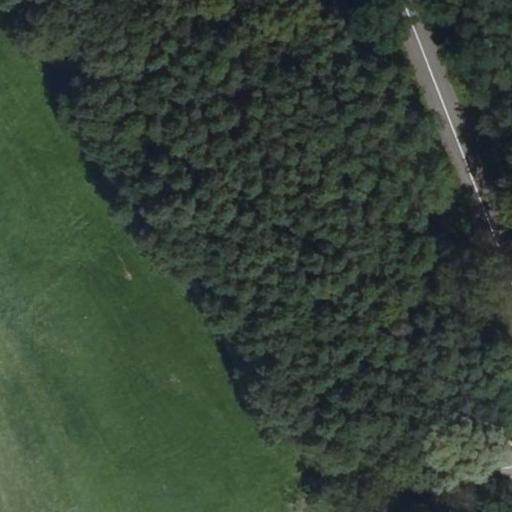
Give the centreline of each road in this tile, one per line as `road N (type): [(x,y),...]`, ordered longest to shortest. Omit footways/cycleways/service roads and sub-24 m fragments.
road 1 (tertiary): [(396,0),(511,292)]
road 2 (unclassified): [(511,451),(366,511)]
